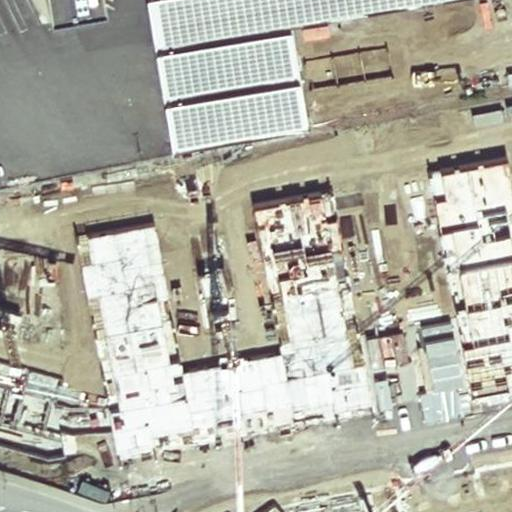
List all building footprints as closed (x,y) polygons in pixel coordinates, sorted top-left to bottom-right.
[(48,0),(50,8),(99,0),(48,0)] [(148,0),(173,147),(309,124),(292,22),(423,0),(148,0)] [(511,191),(504,155),(426,171),(472,396),(511,388),(511,191)] [(378,411),(327,189),(252,206),(278,341),(177,363),(154,220),(74,237),(119,455),(378,411)] [(0,444),(66,462),(57,401),(60,382),(0,366),(0,444)] [(511,511),(511,469),(477,476),(278,510),(275,507),(266,511),(511,511)]
